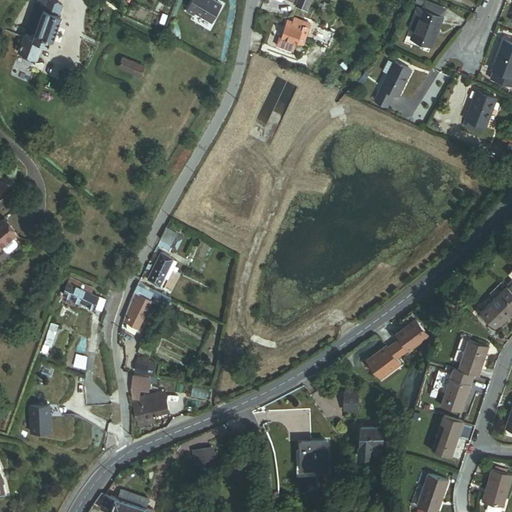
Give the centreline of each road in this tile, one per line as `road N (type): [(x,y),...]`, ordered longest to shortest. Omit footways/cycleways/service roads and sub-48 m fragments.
road 1 (residential): [(126,453),(118,322),(231,104),(255,0)]
road 2 (tertiary): [(511,199),(301,374),(126,453)]
